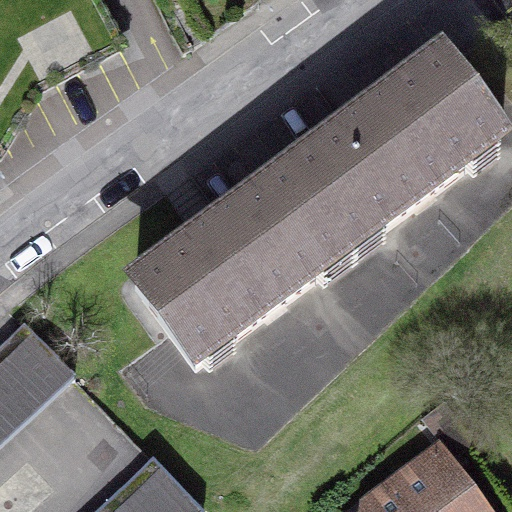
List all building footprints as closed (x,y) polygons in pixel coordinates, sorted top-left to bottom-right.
[(0,0),(0,108),(121,45),(97,0),(0,0)] [(511,0),(490,0),(511,29),(511,0)] [(349,135),(287,181),(346,262),(499,150),(440,69),(374,116),(372,113),(347,132),(349,135)] [(194,373),(346,262),(287,181),(217,234),(214,230),(197,243),(199,247),(135,293),(194,373)] [(28,339),(0,364),(0,449),(71,383),(28,339)] [(481,511),(438,454),(385,494),(392,504),(380,511),(481,511)] [(192,511),(158,473),(115,511),(192,511)]
